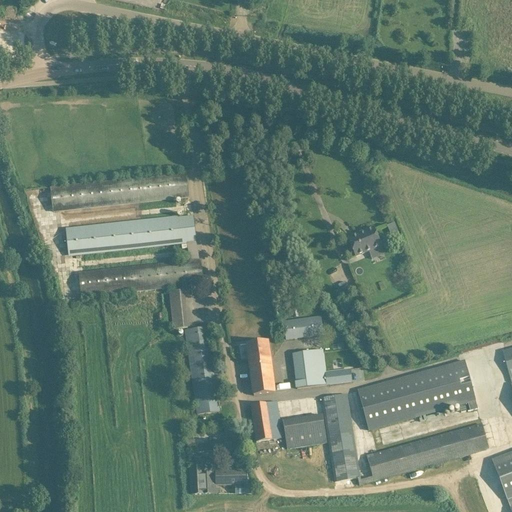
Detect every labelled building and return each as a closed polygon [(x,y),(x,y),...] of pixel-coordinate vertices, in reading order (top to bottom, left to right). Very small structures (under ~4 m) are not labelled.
[(53,213),(188,198),(186,174),(51,189),(53,213)] [(68,255),(196,242),(194,217),(66,231),(68,255)] [(395,224),(388,227),(391,235),(399,232),(396,225),(395,224)] [(348,239),(352,248),(355,257),(381,247),(373,228),(348,239)] [(82,298),(203,285),(201,261),(79,274),(82,298)] [(171,292),(174,330),(188,329),(185,291),(171,292)] [(286,340),(323,335),(321,318),(284,324),(286,340)] [(219,412),(217,398),(221,397),(210,328),(185,332),(197,415),(219,412)] [(274,393),(268,342),(247,345),(253,395),(274,393)] [(511,350),(502,353),(509,376),(511,383),(511,382),(511,350)] [(322,351),(293,354),(297,390),(317,387),(327,386),(322,352),(322,351)] [(331,351),(322,352),(327,386),(352,383),(352,381),(350,371),(334,373),(331,351)] [(465,361),(357,391),(369,432),(377,430),(393,425),(459,407),(461,413),(466,412),(465,406),(468,405),(470,411),(478,409),(465,361)] [(321,399),(331,456),(336,486),(350,484),(350,481),(357,479),(359,486),(489,450),(482,425),(367,457),(373,478),(361,481),(360,479),(347,395),(321,399)] [(256,443),(266,442),(282,439),(276,403),(251,407),(256,443)] [(283,422),(285,439),(287,450),(327,444),(322,416),(283,422)] [(194,442),(186,441),(186,450),(194,450),(194,442)] [(511,452),(492,460),(507,501),(511,499),(511,452)] [(204,467),(190,468),(191,496),(217,495),(216,485),(245,486),(245,471),(215,471),(215,475),(212,475),(212,473),(204,474),(204,467)]
